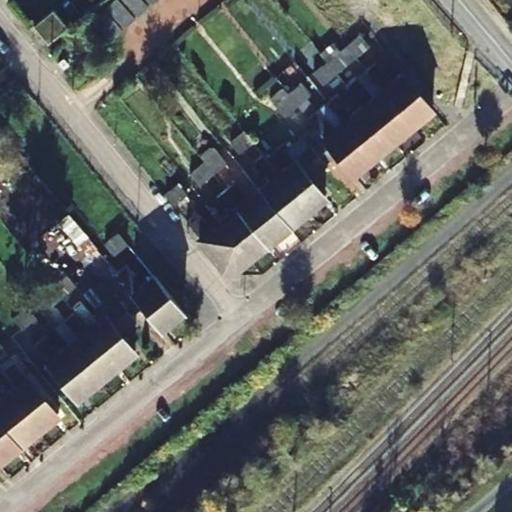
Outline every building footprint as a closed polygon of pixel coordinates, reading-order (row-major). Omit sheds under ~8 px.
[(151,13),(140,0),(124,0),(122,1),(140,22),(151,13)] [(164,2),(162,0),(144,0),(153,11),(164,2)] [(137,25),(119,4),(109,13),(126,34),(137,25)] [(33,27),(47,44),(70,25),(56,8),(33,27)] [(123,36),(106,15),(95,24),(112,45),(123,36)] [(349,49),(358,60),(371,49),(362,38),(349,49)] [(339,76),(352,66),(343,54),(330,65),(339,76)] [(316,76),(326,88),(339,76),(330,65),(316,76)] [(389,80),(378,66),(369,74),(383,92),(413,130),(435,112),(405,75),(391,87),(386,82),(389,80)] [(365,108),(395,145),(413,130),(383,92),(373,101),(369,97),(371,95),(359,82),(350,90),(365,108)] [(299,109),(311,99),(302,88),(290,98),(299,109)] [(27,95),(0,112),(0,123),(13,144),(45,123),(27,95)] [(276,110),(286,121),(299,109),(290,98),(276,110)] [(345,124),(375,162),(395,145),(365,108),(352,119),(348,113),(350,111),(339,98),(330,106),(345,124)] [(352,176),(354,178),(375,162),(345,124),(332,135),(328,130),(330,129),(319,115),(310,122),(325,141),(349,172),(352,176)] [(231,148),(240,158),(254,147),(245,136),(231,148)] [(331,162),(343,177),(349,172),(325,141),(312,152),(303,142),(290,153),(298,163),(280,179),(309,215),(327,200),(310,179),(331,162)] [(215,178),(228,168),(219,157),(207,167),(215,178)] [(260,195),(289,231),(309,215),(280,179),(264,160),(254,168),(265,183),(268,181),(272,184),(260,195)] [(193,179),(202,190),(215,178),(207,167),(193,179)] [(357,203),(367,195),(354,178),(352,176),(342,184),(357,203)] [(228,195),(270,247),(289,231),(260,195),(250,203),(237,187),(228,195)] [(169,199),(177,209),(188,200),(180,190),(169,199)] [(222,226),(252,263),(270,247),(228,195),(218,203),(231,219),(222,226)] [(188,227),(231,280),(252,263),(222,226),(211,235),(198,219),(188,227)] [(100,254),(108,265),(122,254),(113,244),(100,254)] [(119,278),(163,334),(184,317),(155,281),(142,291),(138,286),(140,284),(128,270),(119,278)] [(56,290),(64,300),(77,291),(68,280),(56,290)] [(56,290),(42,301),(51,311),(64,300),(56,290)] [(90,333),(119,369),(136,355),(119,335),(133,323),(115,301),(95,317),(100,325),(90,333)] [(24,333),(36,323),(27,312),(15,323),(24,333)] [(69,349),(98,386),(119,369),(90,333),(76,316),(67,324),(80,340),(69,349)] [(36,349),(78,402),(98,386),(69,349),(58,359),(44,342),(36,349)] [(5,374),(18,391),(9,398),(38,434),(58,418),(29,381),(15,365),(5,374)] [(0,426),(19,450),(38,434),(9,398),(0,405),(0,426)] [(0,464),(19,450),(0,426),(0,464)]
